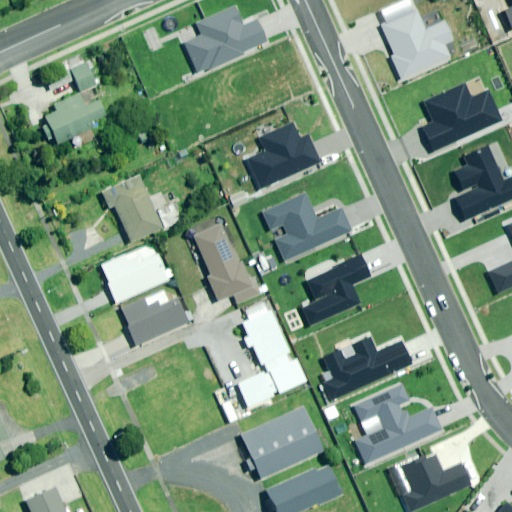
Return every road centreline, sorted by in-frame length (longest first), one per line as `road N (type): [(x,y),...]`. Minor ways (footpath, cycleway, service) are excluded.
road 1 (residential): [(511,423),(477,380),(305,0)]
road 2 (unclassified): [(0,224),(129,511)]
road 3 (residential): [(121,0),(0,53)]
